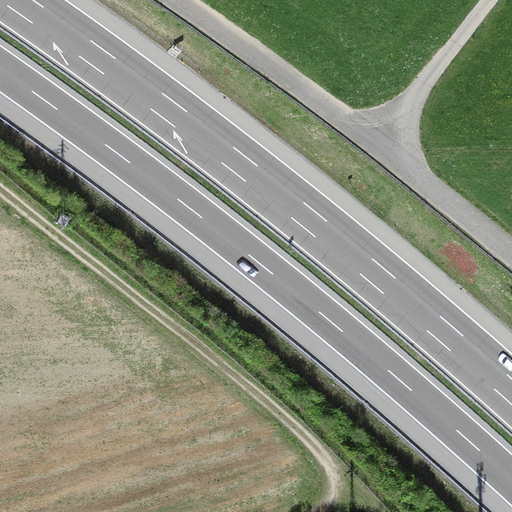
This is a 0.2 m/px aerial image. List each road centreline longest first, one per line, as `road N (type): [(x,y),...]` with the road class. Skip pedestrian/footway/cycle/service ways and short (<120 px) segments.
road 1 (motorway): [(0,69),(246,252),(511,480)]
road 2 (motorway): [(511,391),(289,202),(16,0)]
road 3 (track): [(0,189),(315,446),(332,475),(320,511)]
road 4 (unclassified): [(511,253),(176,0)]
